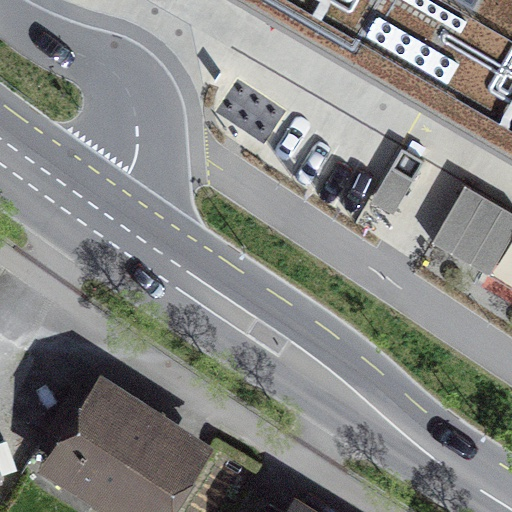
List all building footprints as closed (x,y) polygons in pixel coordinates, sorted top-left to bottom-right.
[(511,0),(249,0),(511,151),(511,0)] [(402,146),(390,166),(413,179),(424,160),(402,146)] [(511,209),(464,182),(430,240),(487,273),(511,229),(511,209)] [(153,511),(193,449),(79,378),(38,443),(147,511),(153,511)] [(288,511),(272,502),(265,511),(288,511)]
